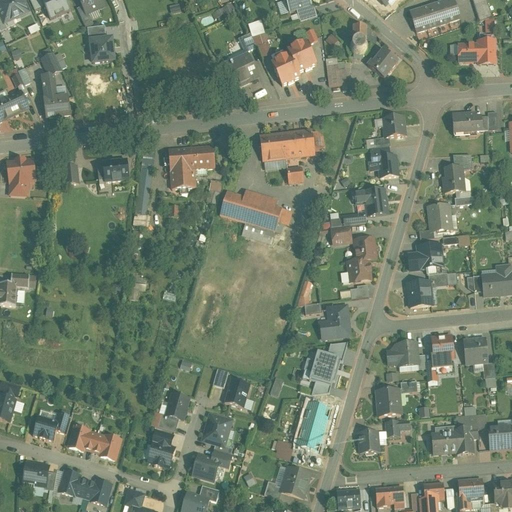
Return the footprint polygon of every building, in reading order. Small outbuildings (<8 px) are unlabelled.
[(23,0),(2,0),(0,1),(0,20),(3,27),(6,26),(30,15),(23,0)] [(40,0),(29,0),(35,13),(44,9),(40,0)] [(40,0),(44,9),(50,22),(71,12),(64,0),(40,0)] [(100,0),(78,0),(86,17),(104,8),(100,0)] [(309,0),(284,0),(290,16),(291,15),(297,13),(311,9),(312,9),(309,0)] [(376,0),(378,1),(377,1),(386,9),(393,0),(376,0)] [(485,0),(472,0),(480,24),(492,20),(485,0)] [(454,1),(443,5),(449,25),(461,21),(454,1)] [(224,16),(227,23),(238,17),(232,5),(212,16),(215,21),(224,16)] [(443,5),(433,8),(439,28),(449,25),(443,5)] [(311,9),(297,13),(300,25),(318,19),(314,8),(312,9),(311,9)] [(433,8),(422,12),(428,32),(439,28),(433,8)] [(422,12),(410,15),(417,36),(428,32),(422,12)] [(90,18),(82,22),(85,28),(93,24),(90,18)] [(3,27),(0,20),(0,33),(0,34),(8,31),(6,26),(3,27)] [(29,30),(32,36),(41,32),(38,26),(29,30)] [(89,45),(91,44),(107,42),(105,28),(87,30),(89,45)] [(367,29),(354,28),(354,42),(351,44),(350,48),(350,51),(352,57),(356,59),(361,59),(363,59),(366,57),(368,55),(369,52),(369,48),(368,44),(366,42),(367,29)] [(313,33),(306,36),(311,47),(318,44),(313,33)] [(251,36),(238,41),(245,56),(257,50),(251,36)] [(266,36),(260,38),(264,48),(269,46),(266,36)] [(332,36),(326,43),(334,49),(339,42),(332,36)] [(107,42),(91,44),(93,66),(114,63),(112,41),(107,42)] [(306,45),(288,53),(290,58),(299,76),(305,73),(305,74),(312,71),(312,70),(317,68),(306,45)] [(480,47),(461,48),(461,54),(458,58),(458,62),(459,64),(467,64),(467,65),(472,65),(473,65),(473,64),(479,64),(480,47)] [(286,60),(283,53),(273,58),(276,65),(286,60)] [(384,53),(374,65),(372,64),(368,69),(370,70),(385,82),(398,64),(384,53)] [(55,57),(42,63),(50,79),(54,77),(62,73),(55,57)] [(276,65),(272,66),(283,89),(288,87),(295,84),(295,83),(301,81),(299,76),(290,58),(286,60),(276,65)] [(249,59),(232,66),(231,63),(229,64),(221,67),(233,93),(259,81),(249,59)] [(338,67),(327,68),(329,88),(347,86),(346,72),(339,73),(338,67)] [(54,77),(50,79),(43,80),(44,90),(44,91),(45,91),(46,102),(45,102),(47,121),(71,118),(68,100),(57,101),(54,77)] [(19,78),(13,80),(18,90),(24,87),(23,87),(19,78)] [(24,87),(18,90),(20,95),(21,95),(23,98),(28,95),(24,86),(23,87),(24,87)] [(7,93),(0,96),(0,104),(10,100),(7,93)] [(10,100),(0,104),(0,105),(8,121),(29,111),(23,98),(21,95),(20,95),(10,100)] [(497,115),(488,115),(488,119),(488,133),(498,133),(497,115)] [(475,116),(453,118),(454,136),(477,134),(482,134),(482,120),(476,120),(475,116)] [(403,119),(383,122),(386,140),(386,141),(390,141),(406,139),(403,119)] [(312,133),(261,139),(264,164),(286,162),(287,161),(288,172),(301,171),(300,160),(315,158),(312,133)] [(386,140),(374,142),(375,151),(391,149),(390,141),(386,141),(386,140)] [(157,147),(146,145),(144,155),(142,171),(153,173),(157,147)] [(189,152),(169,153),(171,175),(173,193),(196,191),(195,173),(215,171),(214,150),(189,152)] [(69,156),(56,158),(57,172),(64,171),(66,188),(79,186),(77,169),(71,169),(69,156)] [(379,183),(398,181),(396,158),(376,160),(377,163),(370,164),(371,176),(378,175),(379,183)] [(471,158),(453,158),(455,171),(462,170),(463,173),(473,172),(471,158)] [(301,171),(288,172),(287,161),(286,162),(289,186),(304,185),(302,171),(301,171)] [(25,163),(16,164),(16,165),(8,166),(11,186),(12,186),(25,184),(35,183),(33,163),(25,164),(25,163)] [(127,163),(103,165),(104,169),(98,170),(99,183),(105,182),(106,186),(129,183),(127,163)] [(455,171),(445,172),(446,173),(447,181),(443,181),(445,196),(465,194),(463,173),(462,170),(455,171)] [(153,173),(142,171),(135,217),(148,219),(154,173),(153,173)] [(334,178),(321,173),(317,185),(330,189),(334,178)] [(223,185),(211,183),(210,194),(221,195),(223,185)] [(25,184),(12,186),(11,199),(27,200),(28,191),(24,191),(25,184)] [(385,193),(355,197),(357,208),(367,206),(369,219),(368,219),(388,217),(385,193)] [(293,214),(227,195),(221,218),(248,226),(277,235),(287,237),(293,214)] [(471,199),(455,201),(456,209),(472,207),(471,199)] [(439,209),(428,210),(431,233),(431,235),(434,235),(450,233),(448,219),(450,219),(449,208),(439,210),(439,209)] [(179,209),(171,209),(171,219),(179,220),(179,209)] [(365,216),(343,219),(345,229),(350,229),(366,226),(365,216)] [(277,235),(248,226),(244,239),(273,248),(277,235)] [(345,229),(332,231),(334,249),(353,247),(353,243),(350,229),(345,229)] [(431,233),(420,235),(420,243),(435,242),(434,235),(431,235),(431,233)] [(459,239),(443,241),(444,248),(460,247),(459,239)] [(353,247),(356,265),(370,263),(377,262),(374,240),(353,243),(353,247)] [(437,247),(418,250),(418,257),(412,258),(409,262),(410,274),(443,270),(442,261),(439,261),(437,247)] [(345,266),(348,287),(372,285),(370,263),(356,265),(345,266)] [(510,269),(497,270),(498,277),(483,279),(483,282),(482,282),(484,295),(484,299),(511,296),(511,276),(510,269)] [(30,278),(12,277),(11,287),(17,287),(17,290),(29,291),(30,278)] [(447,277),(431,278),(432,287),(447,286),(448,289),(449,289),(447,277)] [(483,279),(473,280),(475,296),(484,295),(482,282),(483,282),(483,279)] [(139,302),(139,293),(147,294),(147,280),(131,280),(131,302),(139,302)] [(429,284),(408,287),(409,287),(411,301),(410,302),(410,310),(432,308),(432,307),(430,308),(429,292),(430,292),(429,284)] [(11,287),(0,286),(0,308),(16,309),(17,290),(17,287),(11,287)] [(359,288),(359,292),(342,293),(342,302),(370,301),(369,288),(359,288)] [(174,304),(176,298),(166,294),(164,299),(174,304)] [(321,306),(305,308),(306,318),(322,316),(321,306)] [(347,309),(328,311),(328,312),(330,325),(321,326),(323,342),(351,339),(347,309)] [(451,339),(433,341),(435,362),(453,360),(451,339)] [(478,343),(465,344),(464,344),(466,367),(475,366),(475,365),(488,363),(486,342),(478,342),(478,343)] [(417,345),(397,347),(397,349),(395,349),(392,352),(392,355),(387,355),(388,368),(399,367),(399,370),(418,368),(419,368),(418,359),(417,345)] [(309,382),(331,388),(339,361),(316,355),(309,382)] [(425,358),(418,359),(419,368),(418,368),(419,372),(427,372),(426,366),(425,358)] [(183,362),(181,372),(191,374),(193,364),(183,362)] [(436,365),(426,366),(427,372),(428,384),(438,383),(436,365)] [(494,366),(486,366),(487,381),(496,381),(494,366)] [(229,375),(218,372),(213,388),(224,391),(229,375)] [(397,376),(388,377),(389,384),(397,384),(397,376)] [(279,399),(284,383),(277,381),(272,397),(279,399)] [(251,388),(232,382),(225,406),(244,411),(251,388)] [(391,392),(400,391),(400,384),(390,385),(391,392)] [(417,384),(401,386),(402,394),(412,393),(412,396),(418,395),(417,384)] [(21,390),(4,385),(1,394),(5,395),(14,398),(18,399),(21,390)] [(399,392),(377,394),(379,420),(401,418),(399,392)] [(5,395),(3,400),(0,398),(0,422),(9,425),(16,403),(13,402),(14,398),(5,395)] [(189,402),(173,397),(167,418),(166,419),(179,422),(183,423),(189,402)] [(331,413),(309,406),(303,427),(325,433),(331,413)] [(421,420),(430,420),(430,410),(420,411),(421,420)] [(72,420),(58,416),(55,424),(59,425),(57,435),(67,437),(72,420)] [(179,422),(166,419),(167,418),(162,417),(159,430),(176,435),(179,422)] [(208,417),(201,445),(214,448),(223,451),(224,449),(231,423),(208,417)] [(485,417),(477,418),(478,430),(478,433),(486,432),(485,417)] [(477,418),(457,419),(458,430),(458,432),(471,431),(478,430),(477,418)] [(55,424),(39,419),(33,438),(40,440),(39,441),(47,443),(54,444),(57,435),(59,425),(55,424)] [(511,423),(498,424),(499,431),(488,432),(490,453),(500,452),(499,451),(511,449),(511,423)] [(399,424),(386,426),(387,441),(400,440),(400,433),(399,425),(399,424)] [(410,424),(399,425),(400,433),(410,432),(410,424)] [(325,433),(303,427),(296,450),(319,457),(325,433)] [(90,434),(75,430),(69,450),(84,454),(85,452),(89,436),(90,434)] [(458,430),(436,432),(437,437),(432,437),(433,456),(447,455),(447,456),(458,455),(455,432),(458,432),(458,430)] [(458,432),(455,432),(458,455),(462,455),(463,457),(474,456),(472,442),(471,431),(458,432)] [(174,439),(156,433),(153,447),(154,447),(154,445),(170,450),(174,439)] [(378,435),(360,436),(361,445),(360,445),(361,457),(379,456),(378,435)] [(98,438),(89,436),(85,452),(93,454),(98,438)] [(98,438),(93,454),(102,456),(106,441),(98,438)] [(121,443),(107,439),(106,441),(102,456),(101,459),(115,463),(121,443)] [(279,443),(275,460),(291,464),(295,447),(279,443)] [(170,450),(154,445),(154,447),(148,464),(155,466),(155,468),(162,471),(163,469),(170,471),(175,451),(170,450)] [(223,451),(214,448),(213,453),(214,454),(229,458),(231,451),(224,449),(223,451)] [(229,458),(214,454),(212,462),(218,464),(216,469),(227,472),(231,459),(229,458)] [(198,458),(192,480),(212,486),(216,469),(218,464),(212,462),(198,458)] [(49,470),(27,466),(24,486),(25,486),(24,489),(34,491),(35,488),(45,490),(46,490),(48,475),(49,470)] [(310,478),(289,471),(283,491),(282,495),(303,501),(310,478)] [(66,475),(57,473),(54,494),(53,498),(58,500),(60,495),(66,475)] [(57,476),(48,475),(46,490),(45,490),(45,493),(49,493),(54,494),(57,476)] [(80,479),(66,475),(60,495),(74,499),(75,498),(79,483),(80,479)] [(250,477),(245,480),(249,488),(255,486),(250,477)] [(88,485),(79,483),(75,498),(83,500),(88,485)] [(482,483),(459,485),(461,501),(461,502),(464,502),(464,511),(471,511),(471,501),(483,500),(482,483)] [(112,488),(97,484),(96,488),(92,502),(91,504),(106,509),(112,488)] [(277,487),(269,484),(264,498),(279,503),(282,495),(283,491),(277,489),(277,487)] [(96,488),(88,485),(83,500),(90,502),(92,502),(96,488)] [(511,486),(506,487),(505,485),(494,486),(495,507),(499,506),(499,508),(503,511),(511,511),(511,506),(511,505),(511,486)] [(444,486),(424,488),(425,503),(419,504),(419,511),(432,511),(432,503),(445,502),(444,486)] [(220,494),(203,489),(199,500),(209,503),(217,505),(220,494)] [(403,490),(376,492),(377,511),(386,510),(386,507),(394,506),(395,511),(405,511),(403,490)] [(454,492),(447,492),(446,493),(447,493),(448,511),(455,510),(455,502),(454,492)] [(145,498),(130,493),(126,508),(132,509),(141,511),(145,498)] [(359,493),(337,495),(338,511),(340,511),(361,510),(359,493)] [(199,500),(188,497),(183,511),(206,511),(209,503),(199,500)] [(83,500),(82,506),(81,510),(87,511),(90,502),(83,500)] [(483,500),(471,501),(471,511),(479,511),(481,511),(483,508),(484,508),(483,500)] [(461,501),(455,502),(455,510),(455,511),(464,511),(464,502),(461,502),(461,501)]
